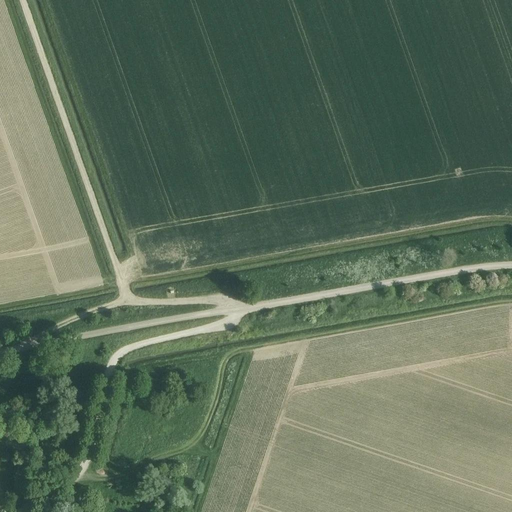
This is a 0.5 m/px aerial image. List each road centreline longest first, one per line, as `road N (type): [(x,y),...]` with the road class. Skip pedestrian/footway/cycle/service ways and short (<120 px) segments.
road 1 (unclassified): [(511,265),(0,352)]
road 2 (track): [(33,346),(126,298),(21,0)]
road 3 (track): [(126,298),(221,303),(233,307),(234,317),(117,356),(84,466),(38,511)]
